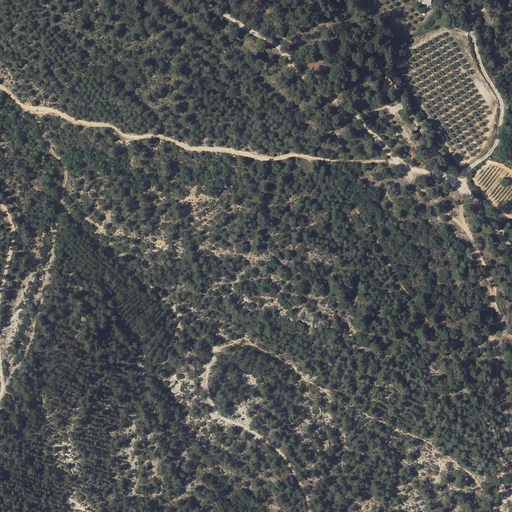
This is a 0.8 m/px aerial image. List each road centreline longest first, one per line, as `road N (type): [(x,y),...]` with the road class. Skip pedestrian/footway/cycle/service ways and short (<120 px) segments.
road 1 (track): [(310,511),(279,449),(214,410),(206,338),(62,206),(66,172),(37,112),(0,87)]
road 2 (track): [(511,248),(462,186),(399,160),(277,43),(208,0)]
road 3 (track): [(37,112),(256,157),(396,157)]
